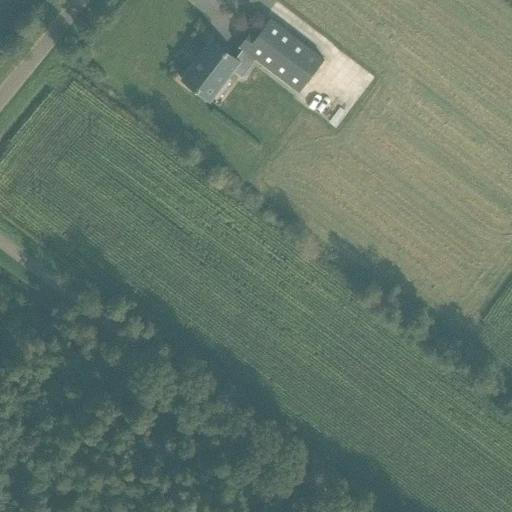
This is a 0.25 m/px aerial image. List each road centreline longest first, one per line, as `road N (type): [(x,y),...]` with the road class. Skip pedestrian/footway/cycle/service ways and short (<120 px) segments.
road 1 (unclassified): [(353,511),(0,241)]
road 2 (unclassified): [(0,100),(80,0)]
